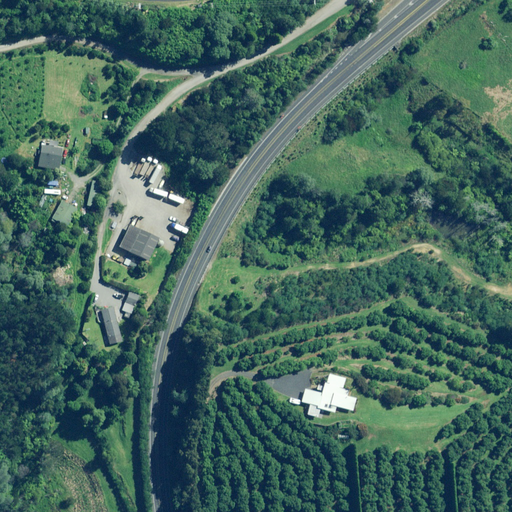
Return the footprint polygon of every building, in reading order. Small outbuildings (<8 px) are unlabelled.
[(101,185),(90,182),(85,206),(95,209),(101,185)] [(60,200),(49,220),(55,223),(56,221),(66,227),(76,209),(60,200)] [(155,242),(127,229),(118,248),(146,262),(155,242)] [(136,295),(127,292),(120,310),(130,313),(136,295)] [(119,340),(111,307),(99,310),(107,343),(119,340)] [(342,378),(326,373),(323,382),(321,381),(320,386),(315,384),(314,391),(303,388),(299,401),(308,403),(305,414),(316,416),(318,408),(332,412),(334,406),(350,410),(353,398),(344,395),(346,390),(339,388),(342,378)]
